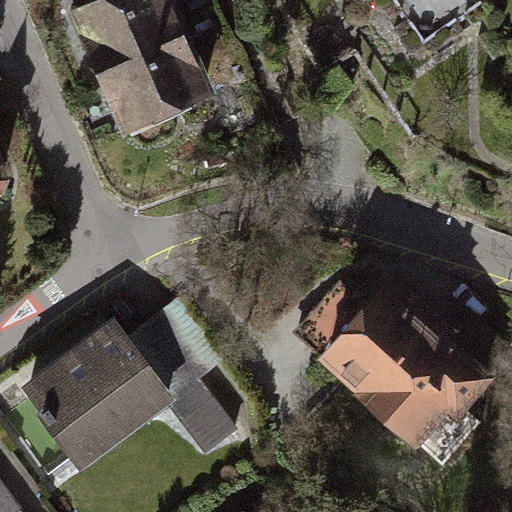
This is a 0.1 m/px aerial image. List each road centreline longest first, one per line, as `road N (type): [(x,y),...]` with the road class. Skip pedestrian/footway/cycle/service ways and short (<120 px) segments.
road 1 (residential): [(99,265),(241,221),(359,217),(511,269)]
road 2 (residential): [(99,265),(4,0)]
road 3 (residential): [(0,342),(99,265)]
